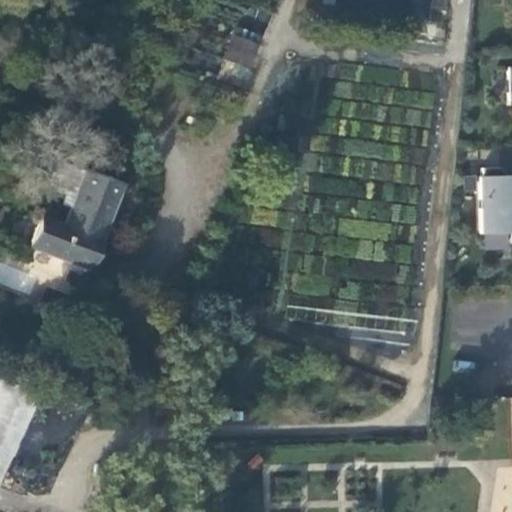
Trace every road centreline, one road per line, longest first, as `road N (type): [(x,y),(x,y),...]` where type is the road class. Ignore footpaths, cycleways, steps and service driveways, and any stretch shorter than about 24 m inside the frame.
road 1 (unknown): [(174,511),(166,312),(175,226),(190,164),(241,127),(266,79),(290,0)]
road 2 (track): [(0,76),(125,123)]
